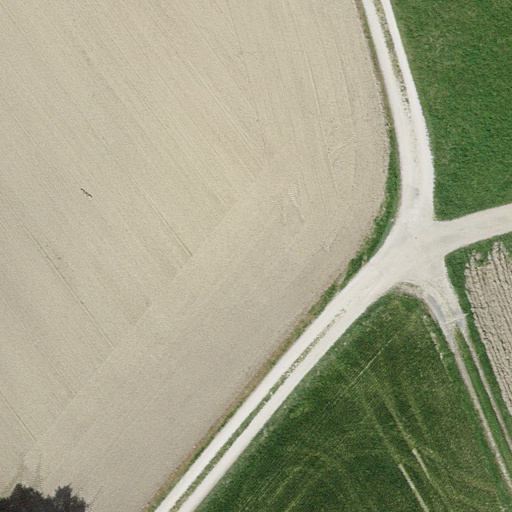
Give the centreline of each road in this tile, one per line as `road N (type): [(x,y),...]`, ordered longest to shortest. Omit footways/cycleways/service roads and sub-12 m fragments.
road 1 (track): [(369,0),(405,120),(422,251),(511,483)]
road 2 (track): [(511,217),(422,251),(356,296),(171,511)]
